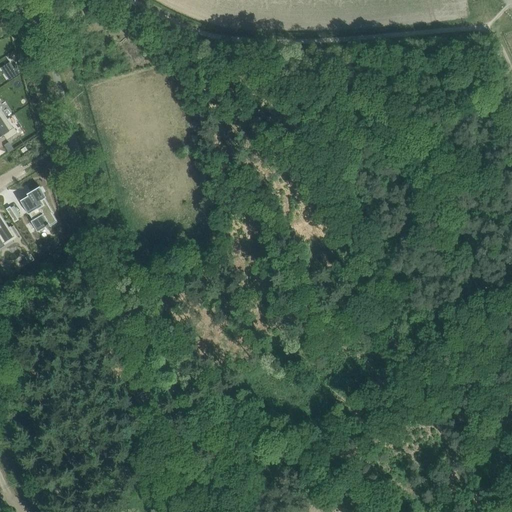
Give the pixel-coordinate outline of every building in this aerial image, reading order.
[(11,79),(20,73),(16,67),(15,68),(7,73),(11,79)] [(7,118),(0,123),(0,137),(4,135),(8,140),(18,133),(15,128),(14,128),(7,118)] [(40,186),(27,194),(28,196),(20,200),(29,214),(33,220),(31,221),(37,232),(47,227),(48,228),(58,222),(53,214),(54,213),(46,198),(47,197),(40,186)] [(19,219),(18,218),(11,207),(10,206),(6,209),(15,222),(19,219)] [(0,233),(2,236),(6,243),(12,239),(13,240),(18,237),(17,236),(12,227),(11,226),(9,227),(0,212),(0,233)]
